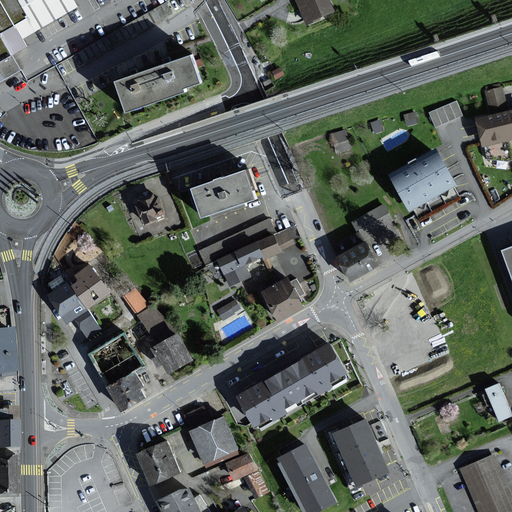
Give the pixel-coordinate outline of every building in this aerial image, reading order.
[(0,0),(0,81),(20,71),(11,56),(27,48),(22,39),(37,31),(77,8),(72,0),(0,0)] [(166,0),(98,39),(101,45),(106,41),(109,47),(173,11),(166,0)] [(330,0),(298,0),(308,23),(335,11),(330,0)] [(203,83),(194,55),(168,63),(135,74),(117,80),(128,112),(189,92),(187,88),(203,83)] [(511,139),(511,109),(508,110),(502,83),(484,87),(491,115),(476,118),(483,146),(511,139)] [(457,100),(430,112),(436,127),(464,115),(457,100)] [(417,111),(404,115),(407,126),(420,123),(417,111)] [(381,119),(371,123),(375,134),(385,131),(381,119)] [(351,148),(346,130),(333,133),(337,151),(351,148)] [(459,185),(438,147),(390,174),(411,211),(459,185)] [(259,200),(248,170),(194,188),(205,218),(259,200)] [(155,198),(153,194),(139,200),(140,202),(137,203),(146,225),(165,217),(157,197),(155,198)] [(394,223),(384,205),(351,223),(361,241),(394,223)] [(299,238),(294,226),(276,234),(270,219),(199,249),(206,267),(220,261),(230,286),(251,278),(246,266),(283,251),(282,249),(296,243),(294,240),(299,238)] [(381,268),(366,242),(340,257),(354,282),(381,268)] [(511,248),(501,252),(511,280),(511,248)] [(80,281),(73,286),(88,309),(110,295),(91,265),(76,275),(80,281)] [(303,307),(288,279),(263,292),(278,320),(303,307)] [(75,318),(88,309),(73,286),(69,280),(48,295),(67,323),(75,318)] [(135,311),(148,304),(138,286),(125,293),(135,311)] [(156,341),(175,329),(157,301),(138,313),(156,341)] [(239,309),(235,301),(218,309),(223,319),(234,313),(234,312),(239,309)] [(0,330),(9,329),(7,309),(0,309),(0,330)] [(102,330),(88,309),(75,318),(89,339),(102,330)] [(0,376),(14,375),(9,329),(0,330),(0,376)] [(145,364),(125,332),(91,354),(110,385),(108,387),(122,410),(144,397),(142,390),(147,387),(136,370),(145,364)] [(195,359),(180,333),(152,348),(157,357),(154,358),(159,367),(165,364),(170,373),(195,359)] [(347,372),(331,344),(306,357),(304,359),(306,362),(268,383),(266,380),(263,382),(240,395),(256,425),(273,416),(274,418),(287,411),(284,407),(318,389),(320,393),(334,386),(331,381),(347,372)] [(0,394),(16,392),(14,375),(0,376),(0,394)] [(511,412),(500,383),(487,389),(500,421),(511,416),(511,412)] [(205,406),(187,414),(192,425),(210,418),(205,406)] [(0,423),(17,424),(17,408),(1,408),(1,411),(0,410),(0,423)] [(240,451),(226,417),(192,430),(205,464),(240,451)] [(392,471),(368,417),(335,432),(359,486),(392,471)] [(0,450),(17,450),(17,424),(0,423),(0,450)] [(182,473),(168,441),(139,453),(153,485),(182,473)] [(321,511),(338,504),(307,445),(281,458),(308,511),(321,511)] [(258,471),(250,453),(227,464),(235,481),(258,471)] [(511,511),(511,493),(495,454),(461,468),(480,511),(511,511)] [(0,499),(16,499),(16,457),(0,462),(0,499)] [(202,511),(188,487),(160,503),(164,510),(164,511),(202,511)]
